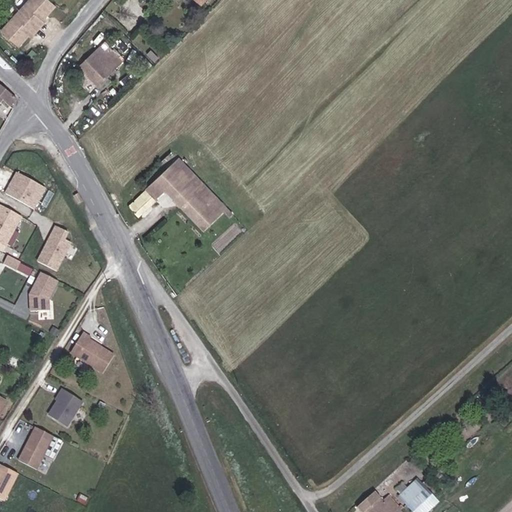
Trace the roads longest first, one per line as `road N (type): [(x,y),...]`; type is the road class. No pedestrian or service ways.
road 1 (residential): [(312,511),(170,304),(134,281)]
road 2 (tertiary): [(134,281),(227,511)]
road 3 (tertiary): [(33,99),(90,180),(134,281)]
